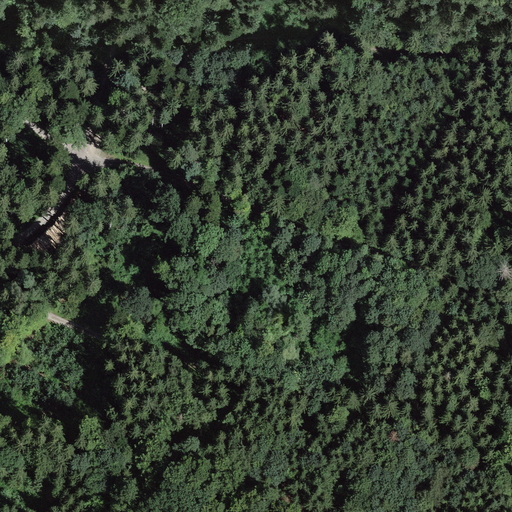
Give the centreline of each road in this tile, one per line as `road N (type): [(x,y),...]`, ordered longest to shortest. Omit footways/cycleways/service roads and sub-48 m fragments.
road 1 (track): [(511,41),(346,45),(276,38),(209,46),(136,93),(88,154),(0,101)]
road 2 (track): [(511,501),(392,431),(99,332),(0,288)]
road 3 (track): [(91,149),(511,303)]
road 4 (track): [(126,0),(76,180),(48,222),(0,254)]
